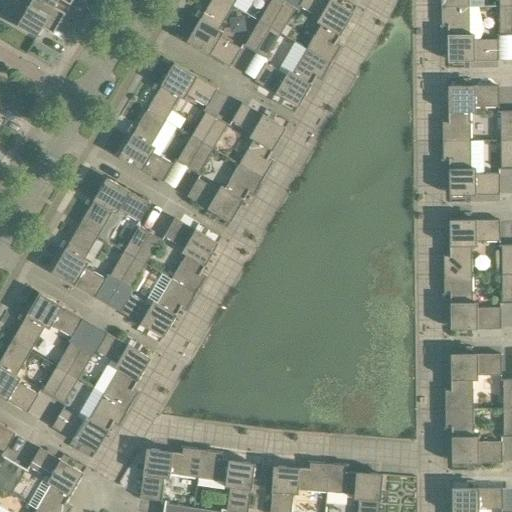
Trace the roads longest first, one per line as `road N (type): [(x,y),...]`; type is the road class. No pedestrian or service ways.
road 1 (residential): [(137,24),(271,104)]
road 2 (residential): [(3,249),(133,333)]
road 3 (residential): [(69,139),(199,216)]
road 4 (residential): [(3,249),(69,139)]
